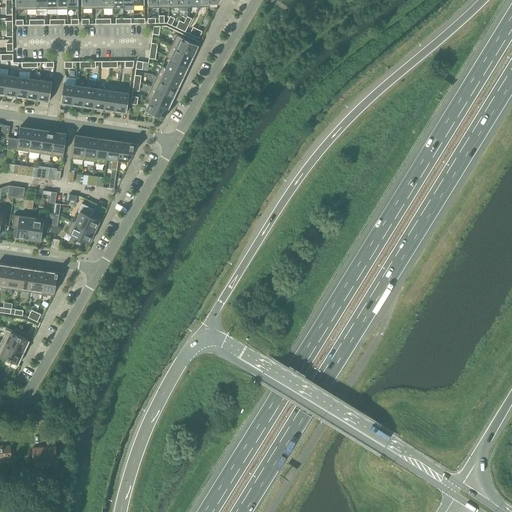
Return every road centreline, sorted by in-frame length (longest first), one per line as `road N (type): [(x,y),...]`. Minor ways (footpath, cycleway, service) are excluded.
road 1 (motorway): [(511,16),(208,511)]
road 2 (motorway): [(240,511),(511,73)]
road 3 (motorway): [(482,0),(321,149),(221,302),(210,337)]
road 4 (secondary): [(454,487),(210,337)]
road 5 (motorway): [(210,337),(186,355),(163,393),(120,511)]
road 6 (residential): [(0,113),(172,137)]
road 7 (residential): [(172,137),(256,0)]
road 8 (residential): [(98,269),(172,137)]
road 9 (residential): [(0,403),(20,401),(37,383),(85,294)]
